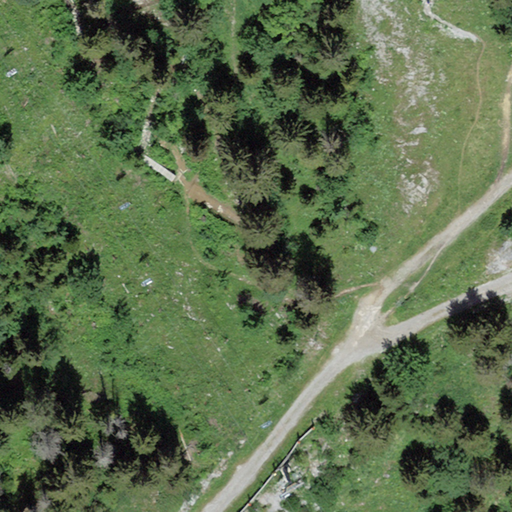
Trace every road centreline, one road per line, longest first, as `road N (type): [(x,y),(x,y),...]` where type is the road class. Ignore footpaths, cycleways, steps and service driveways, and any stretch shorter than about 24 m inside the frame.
road 1 (track): [(198,511),(360,340)]
road 2 (track): [(511,165),(401,274),(360,340)]
road 3 (track): [(360,340),(511,273)]
